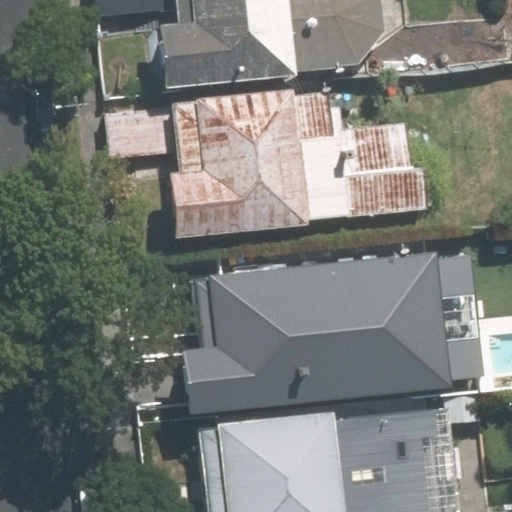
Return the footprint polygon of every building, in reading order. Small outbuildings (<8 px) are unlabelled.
[(92,0),(94,13),(167,6),(166,0),(92,0)] [(171,82),(356,64),(385,26),(380,0),(180,0),(182,20),(165,22),(171,82)] [(162,97),(176,235),(306,222),(305,212),(412,201),(404,123),(297,134),(291,84),(162,97)] [(203,271),(217,406),(451,382),(437,248),(203,271)] [(460,511),(449,401),(217,425),(225,511),(460,511)]
